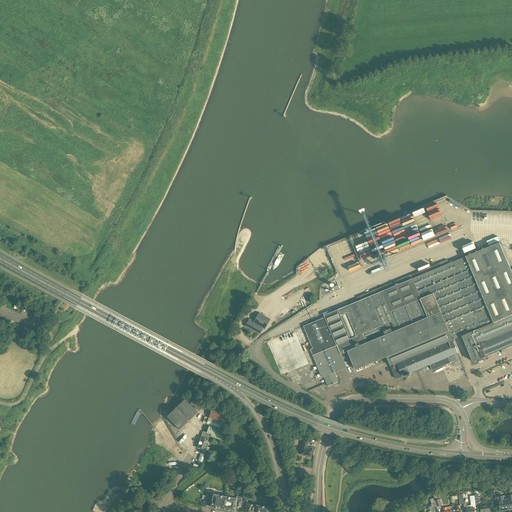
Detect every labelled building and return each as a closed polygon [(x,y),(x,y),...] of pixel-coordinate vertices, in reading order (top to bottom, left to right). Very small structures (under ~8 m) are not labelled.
[(500,242),(467,256),(495,322),(474,331),(485,356),(511,344),(511,272),(511,270),(500,242)] [(447,260),(419,272),(444,332),(449,331),(453,342),(455,341),(455,339),(462,336),(474,331),(495,322),(467,256),(449,264),(447,260)] [(444,332),(419,272),(357,297),(359,301),(324,316),(325,318),(314,322),(303,327),(312,348),(310,349),(311,350),(313,355),(337,345),(358,336),(360,341),(398,325),(407,348),(444,332)] [(103,307),(99,313),(97,318),(96,319),(96,320),(97,321),(98,321),(99,320),(105,308),(106,308),(106,307),(106,306),(105,306),(104,306),(103,306),(103,307)] [(286,306),(277,314),(281,318),(284,315),(289,312),(290,311),(286,306)] [(249,319),(245,326),(259,334),(262,328),(264,329),(270,319),(258,313),(253,321),(249,319)] [(360,341),(358,336),(337,345),(341,354),(348,351),(356,369),(387,356),(407,348),(398,325),(360,341)] [(407,348),(387,356),(396,379),(405,375),(406,377),(411,375),(410,373),(417,370),(430,365),(432,370),(451,363),(448,357),(458,353),(453,342),(449,331),(444,332),(407,348)] [(485,356),(474,331),(462,336),(473,362),(482,357),(485,356)] [(337,345),(313,355),(322,377),(324,377),(327,384),(328,386),(338,382),(334,372),(346,367),(341,354),(337,345)] [(182,349),(178,355),(175,361),(175,362),(176,363),(177,363),(178,363),(178,362),(184,351),(185,350),(185,349),(184,348),(183,348),(182,348),(182,349)] [(194,408),(190,404),(185,399),(166,416),(179,430),(197,412),(194,408)] [(190,404),(194,408),(200,411),(201,409),(203,409),(205,405),(192,400),(190,404)] [(226,424),(229,414),(212,408),(208,417),(226,424)] [(226,424),(208,418),(206,424),(223,430),(226,424)] [(207,443),(210,434),(203,431),(197,448),(205,451),(208,443),(207,443)] [(308,446),(308,443),(303,442),(302,447),(303,448),(302,455),(311,456),(312,448),(308,448),(308,446)] [(224,510),(226,497),(213,494),(214,492),(208,491),(208,494),(207,494),(206,501),(204,500),(203,507),(207,508),(208,505),(211,506),(211,507),(224,510)] [(506,496),(503,496),(499,497),(499,494),(495,494),(496,501),(499,501),(500,511),(508,510),(506,499),(506,496)] [(236,498),(226,497),(224,510),(234,511),(235,507),(236,498)] [(427,507),(430,510),(427,511),(435,511),(434,509),(436,507),(434,500),(433,498),(430,499),(431,504),(427,507)] [(440,498),(434,500),(436,507),(443,505),(440,498)] [(471,500),(472,508),(466,509),(466,511),(474,511),(474,508),(476,508),(475,500),(471,500)]
